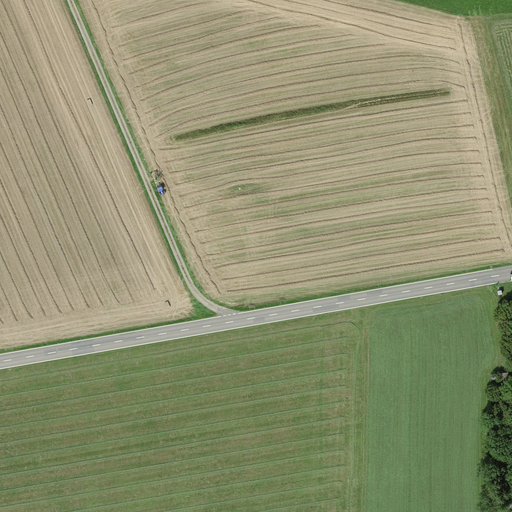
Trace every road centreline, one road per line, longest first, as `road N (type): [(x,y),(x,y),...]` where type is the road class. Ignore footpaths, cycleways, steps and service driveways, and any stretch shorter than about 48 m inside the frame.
road 1 (tertiary): [(511,272),(0,362)]
road 2 (track): [(238,320),(201,301),(191,286),(70,0)]
